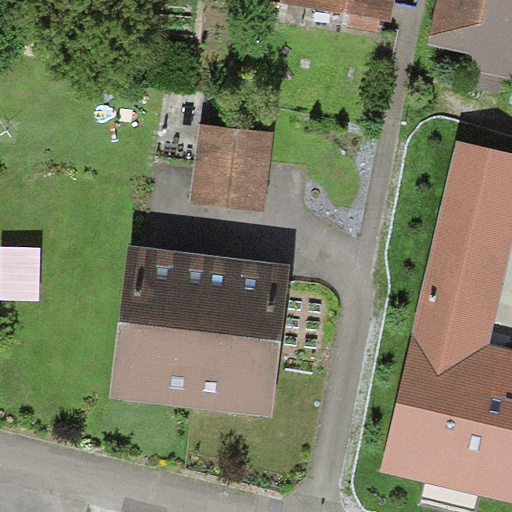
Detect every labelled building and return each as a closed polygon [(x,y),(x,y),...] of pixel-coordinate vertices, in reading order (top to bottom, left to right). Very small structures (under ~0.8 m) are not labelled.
[(283,0),(283,8),(392,28),(396,0),(283,0)] [(511,0),(440,0),(431,49),(470,57),(467,70),(511,79),(511,0)] [(201,129),(191,208),(263,217),(273,138),(201,129)] [(511,252),(511,158),(456,145),(379,478),(511,507),(511,353),(490,349),(511,252)] [(191,413),(208,260),(190,258),(127,251),(110,404),(191,413)] [(227,262),(208,260),(191,413),(272,422),(289,269),(227,262)]
